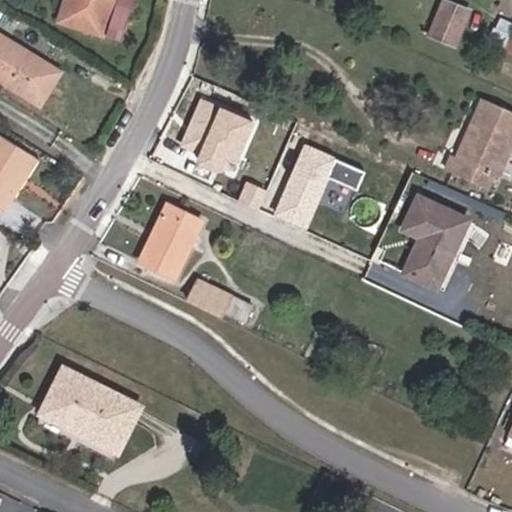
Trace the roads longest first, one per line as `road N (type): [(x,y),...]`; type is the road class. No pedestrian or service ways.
road 1 (residential): [(467,511),(303,434),(179,334),(53,272)]
road 2 (residential): [(53,272),(144,121),(187,0)]
